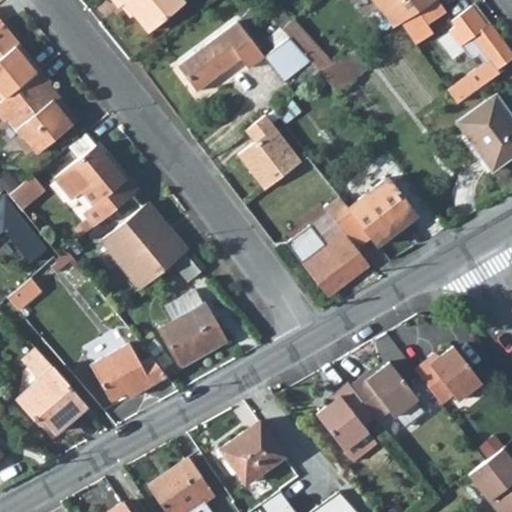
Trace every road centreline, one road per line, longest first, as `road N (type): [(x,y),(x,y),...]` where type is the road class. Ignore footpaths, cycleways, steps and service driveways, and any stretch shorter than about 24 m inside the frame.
road 1 (residential): [(308,333),(49,0)]
road 2 (residential): [(308,333),(0,508)]
road 3 (residential): [(466,250),(308,333)]
